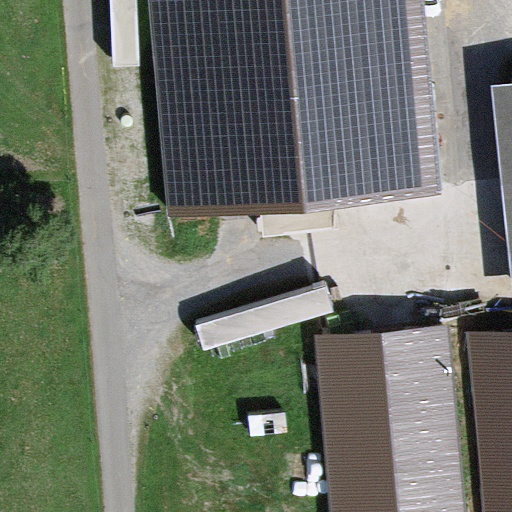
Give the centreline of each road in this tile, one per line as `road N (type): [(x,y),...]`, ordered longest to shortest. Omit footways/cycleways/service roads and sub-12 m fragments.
road 1 (unknown): [(104,318),(272,263),(445,220),(460,202),(467,171),(461,26),(511,34)]
road 2 (residential): [(122,511),(74,0)]
